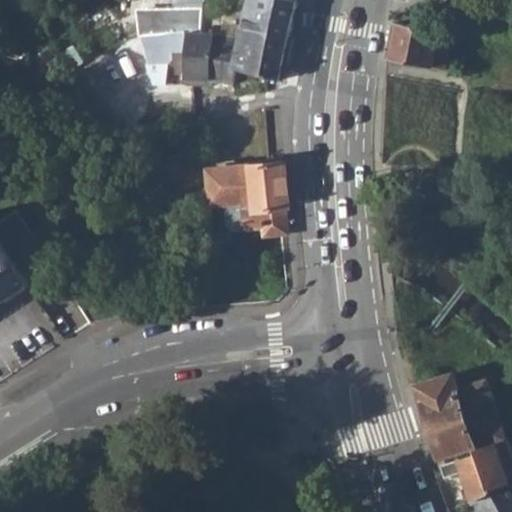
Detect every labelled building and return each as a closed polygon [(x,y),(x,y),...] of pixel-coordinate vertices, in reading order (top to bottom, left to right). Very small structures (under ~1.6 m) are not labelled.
[(183,0),(182,29),(190,30),(192,8),(192,4),(192,0),(183,0)] [(235,85),(237,68),(275,77),(283,79),(300,0),(250,0),(242,37),(217,33),(203,31),(205,9),(192,8),(190,30),(188,78),(213,81),(235,85)] [(452,65),(454,48),(441,47),(443,25),(395,20),(391,59),(452,65)] [(216,197),(217,204),(231,203),(233,220),(247,227),(270,226),(271,234),(294,232),(286,162),(269,164),(213,169),(214,177),(212,177),(214,197),(216,197)] [(0,305),(31,286),(0,238),(0,305)] [(446,355),(446,343),(447,338),(449,309),(425,287),(409,279),(409,285),(403,285),(402,304),(407,305),(405,349),(446,355)] [(468,361),(480,365),(493,344),(483,334),(469,354),(468,361)] [(419,383),(445,461),(481,449),(480,445),(499,438),(509,435),(490,377),(461,386),(452,362),(434,369),(437,378),(419,383)] [(186,418),(187,430),(204,429),(203,417),(186,418)] [(468,501),(511,479),(511,444),(509,435),(499,438),(480,445),(481,449),(445,461),(449,475),(466,469),(472,485),(464,488),(468,501)] [(50,493),(49,494),(50,495),(60,511),(88,511),(95,508),(96,508),(98,507),(96,505),(95,506),(92,500),(112,488),(132,481),(126,463),(92,475),(96,486),(87,492),(80,480),(78,478),(79,477),(78,476),(76,477),(51,493),(50,493)] [(92,475),(80,480),(87,492),(96,486),(92,475)] [(478,511),(511,511),(511,479),(472,501),(478,511)]
